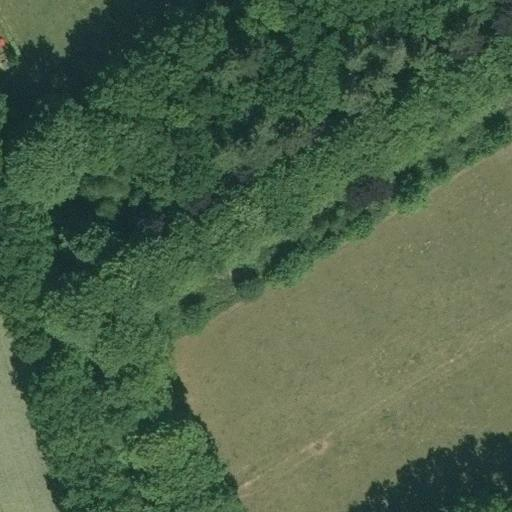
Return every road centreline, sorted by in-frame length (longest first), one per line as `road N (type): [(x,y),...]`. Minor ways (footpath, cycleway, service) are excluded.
road 1 (track): [(47,315),(511,49)]
road 2 (unclassified): [(112,511),(0,187)]
